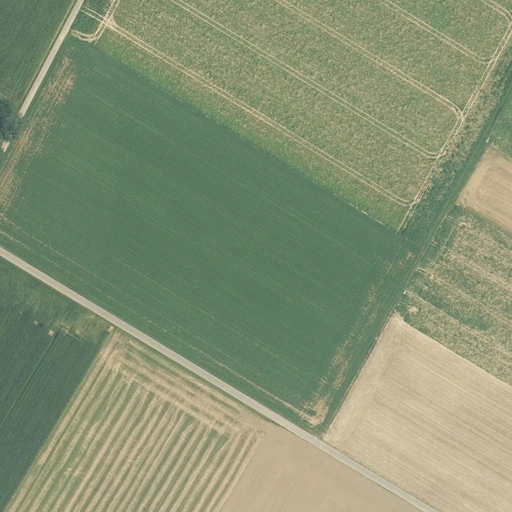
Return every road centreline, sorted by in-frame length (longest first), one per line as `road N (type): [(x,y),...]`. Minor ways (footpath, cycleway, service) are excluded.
road 1 (track): [(0,254),(427,511)]
road 2 (track): [(321,447),(511,100)]
road 3 (track): [(0,155),(82,0)]
